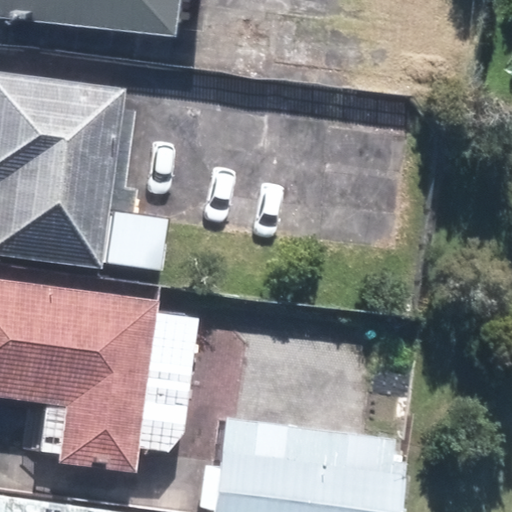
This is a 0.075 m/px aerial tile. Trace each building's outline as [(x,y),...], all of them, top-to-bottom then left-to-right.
[(0,0),(0,27),(194,54),(200,0),(0,0)] [(123,98),(0,82),(0,264),(86,275),(94,216),(120,219),(123,195),(111,194),(123,98)] [(154,225),(100,218),(93,269),(148,276),(154,225)] [(0,288),(0,407),(30,412),(24,457),(43,460),(42,469),(120,481),(124,454),(162,460),(165,439),(181,324),(140,318),(142,309),(0,288)] [(384,447),(212,424),(202,498),(200,511),(386,511),(393,468),(381,467),(384,447)]
